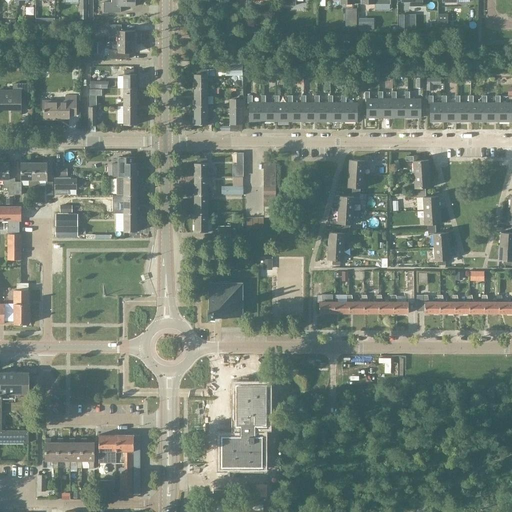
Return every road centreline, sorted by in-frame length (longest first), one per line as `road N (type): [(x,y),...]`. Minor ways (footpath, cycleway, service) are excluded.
road 1 (residential): [(511,142),(164,141)]
road 2 (tertiary): [(192,347),(511,348)]
road 3 (residential): [(162,420),(46,420),(46,347)]
road 4 (residential): [(0,141),(164,141)]
road 5 (secondary): [(165,285),(164,141)]
road 6 (secondary): [(164,141),(165,0)]
road 7 (unclassified): [(46,347),(41,219)]
